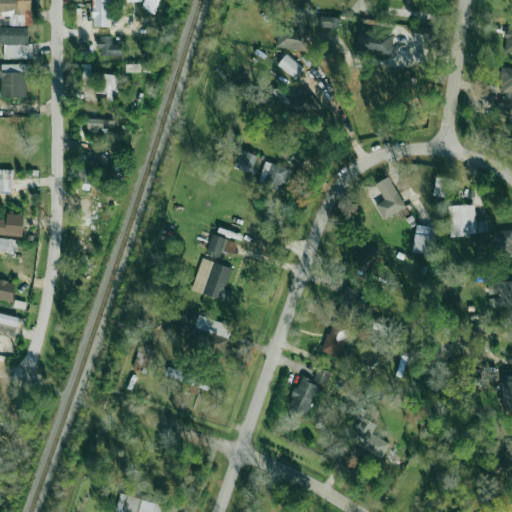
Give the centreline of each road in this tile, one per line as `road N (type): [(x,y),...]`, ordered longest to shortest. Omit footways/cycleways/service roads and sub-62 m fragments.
road 1 (residential): [(239,452),(320,218),(342,180),(382,153),(443,149)]
road 2 (residential): [(25,369),(56,239),(56,0)]
road 3 (residential): [(443,149),(464,0)]
road 4 (residential): [(239,452),(359,511)]
